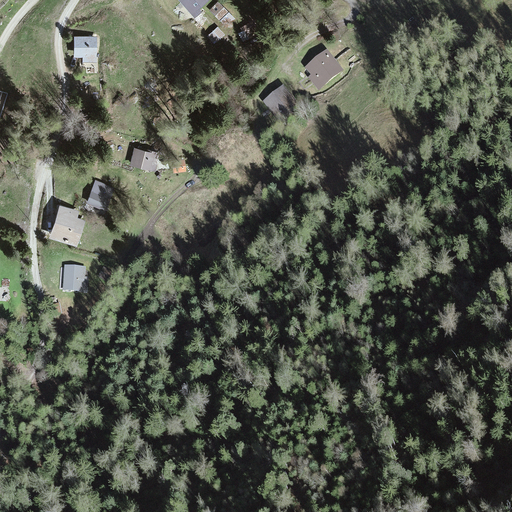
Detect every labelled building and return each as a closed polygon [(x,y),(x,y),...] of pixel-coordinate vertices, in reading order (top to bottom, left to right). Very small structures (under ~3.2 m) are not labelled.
[(207,1),(206,0),(176,0),(190,16),(207,1)] [(228,14),(215,4),(208,13),(221,23),(228,14)] [(92,38),(69,38),(69,56),(92,56),(92,38)] [(328,56),(306,76),(322,94),(344,75),(328,56)] [(282,90),(263,107),(281,127),(300,110),(282,90)] [(158,155),(131,148),(126,168),(153,175),(158,155)] [(186,159),(171,160),(172,173),(186,173),(186,159)] [(92,182),(83,205),(101,213),(111,190),(92,182)] [(83,216),(53,208),(44,239),(75,247),(83,216)] [(89,270),(61,270),(61,293),(89,293),(89,270)] [(64,302),(51,308),(57,320),(69,315),(64,302)]
